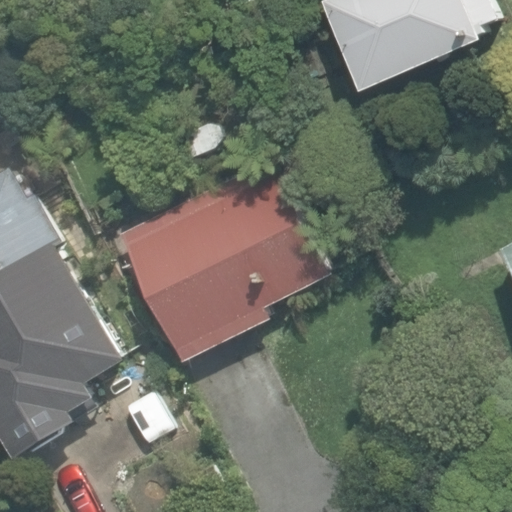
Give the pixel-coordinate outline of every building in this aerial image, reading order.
[(334,0),(333,1),(372,92),(494,40),(486,23),(502,16),(494,0),(334,0)] [(243,20),(256,52),(303,34),(291,1),(243,20)] [(198,150),(209,153),(222,147),(230,134),(224,124),(211,122),(198,128),(194,142),(198,150)] [(0,358),(0,372),(29,419),(79,387),(66,365),(118,332),(63,244),(69,241),(40,194),(35,198),(16,167),(0,177),(0,347),(37,325),(42,332),(0,358)] [(128,234),(190,360),(243,334),(277,318),(271,305),(337,273),(287,170),(257,185),(252,174),(243,178),(128,234)]
